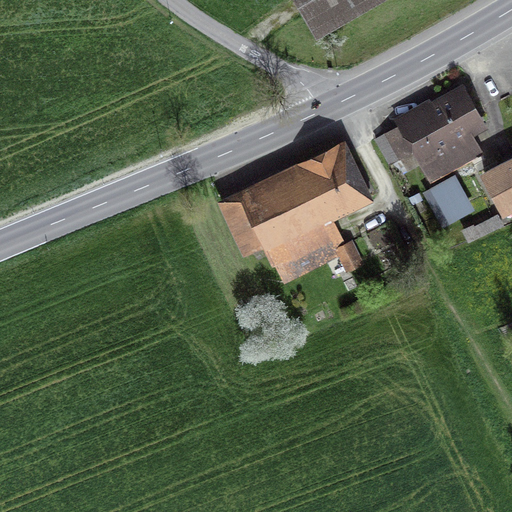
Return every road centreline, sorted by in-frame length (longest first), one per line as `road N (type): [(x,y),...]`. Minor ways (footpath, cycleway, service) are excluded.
road 1 (primary): [(336,106),(0,243)]
road 2 (primary): [(511,7),(336,106)]
road 3 (residential): [(173,0),(336,106)]
